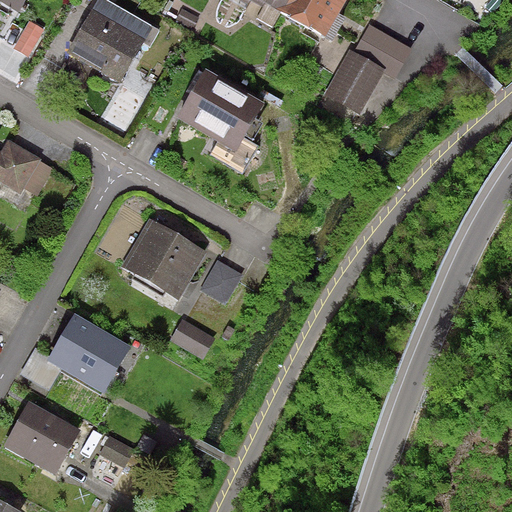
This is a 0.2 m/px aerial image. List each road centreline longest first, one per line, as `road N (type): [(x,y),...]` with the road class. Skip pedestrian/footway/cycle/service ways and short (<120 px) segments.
road 1 (residential): [(511,94),(387,220),(317,322),(223,511)]
road 2 (residential): [(339,511),(431,304),(511,174)]
road 3 (residential): [(120,167),(0,379)]
road 4 (residential): [(120,167),(243,239)]
road 5 (residential): [(0,95),(120,167)]
